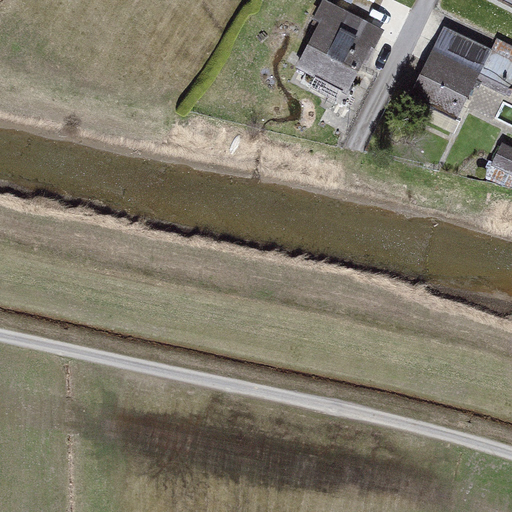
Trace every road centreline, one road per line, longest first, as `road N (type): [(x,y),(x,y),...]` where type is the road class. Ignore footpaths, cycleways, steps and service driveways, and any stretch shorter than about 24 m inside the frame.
road 1 (track): [(0,340),(511,457)]
road 2 (unknown): [(430,0),(353,150)]
